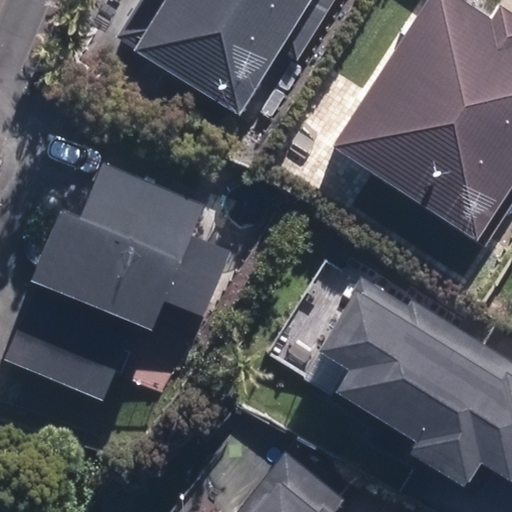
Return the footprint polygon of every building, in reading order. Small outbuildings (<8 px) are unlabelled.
[(307,60),(341,0),(172,0),(148,44),(255,105),(288,49),(307,60)] [(511,0),(507,7),(497,0),(431,0),(344,128),(483,222),(511,179),(511,0)] [(101,195),(72,185),(15,351),(107,383),(121,340),(184,361),(224,243),(203,236),(221,182),(118,146),(101,195)] [(511,351),(367,273),(320,365),(431,425),(421,442),(473,470),(485,448),(511,462),(511,351)] [(364,511),(288,447),(230,511),(364,511)]
